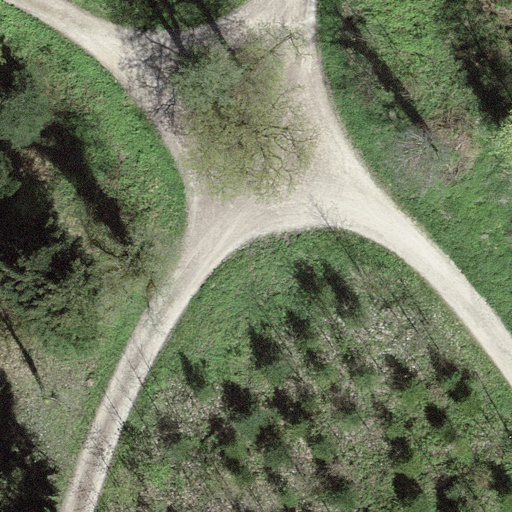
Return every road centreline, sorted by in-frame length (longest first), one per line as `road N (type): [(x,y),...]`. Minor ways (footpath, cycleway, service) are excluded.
road 1 (track): [(85,511),(170,290),(247,129),(282,0)]
road 2 (track): [(247,129),(405,240),(511,370)]
road 3 (track): [(247,129),(52,0)]
